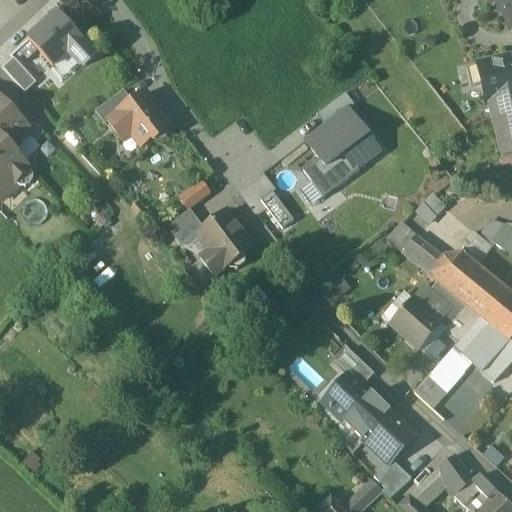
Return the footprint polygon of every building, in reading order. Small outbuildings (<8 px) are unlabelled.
[(511,0),(486,0),(493,9),(499,6),(511,32),(511,31),(511,0)] [(60,15),(30,42),(55,70),(70,56),(85,43),(60,15)] [(98,59),(85,43),(70,56),(81,68),(87,68),(98,59)] [(511,58),(478,66),(487,107),(511,101),(511,58)] [(15,60),(3,71),(25,96),(37,85),(15,60)] [(124,92),(95,114),(105,127),(111,123),(110,122),(133,104),(124,92)] [(171,129),(145,95),(133,104),(110,122),(111,123),(125,141),(133,134),(143,146),(152,140),(156,145),(162,145),(169,140),(170,134),(168,132),(171,129)] [(317,117),(326,129),(348,112),(355,108),(346,96),(317,117)] [(511,101),(487,107),(501,160),(511,157),(511,101)] [(17,122),(0,104),(0,198),(2,201),(16,187),(19,189),(25,189),(30,186),(33,181),(33,175),(30,171),(20,160),(19,156),(15,152),(29,138),(16,123),(17,122)] [(326,129),(305,144),(319,162),(303,175),(323,202),(360,174),(358,172),(380,155),(348,112),(326,129)] [(44,135),(26,114),(17,122),(16,123),(29,138),(35,144),(44,135)] [(200,186),(181,200),(190,213),(209,198),(200,186)] [(261,204),(283,232),(295,223),(273,195),(261,204)] [(428,227),(446,210),(433,196),(415,213),(428,227)] [(190,213),(168,230),(182,249),(198,237),(197,236),(204,231),(190,213)] [(204,231),(197,236),(198,237),(209,253),(200,261),(213,279),(228,268),(230,271),(237,271),(244,266),(245,259),(243,257),(254,249),(227,214),(204,231)] [(490,224),(480,239),(490,247),(504,228),(490,224)] [(415,240),(401,227),(387,242),(402,255),(415,240)] [(480,239),(473,234),(463,247),(468,251),(463,258),(475,268),(490,247),(480,239)] [(443,261),(416,239),(417,239),(416,238),(415,240),(402,255),(429,277),(443,261)] [(463,258),(462,258),(462,256),(443,259),(443,261),(429,277),(428,278),(436,285),(465,309),(478,320),(508,344),(511,340),(511,338),(511,298),(475,268),(463,258)] [(425,285),(412,300),(442,326),(446,329),(465,309),(436,285),(432,291),(425,285)] [(442,326),(412,300),(389,326),(419,352),(442,326)] [(465,309),(446,329),(460,341),(478,320),(465,309)] [(508,344),(478,320),(460,341),(429,376),(448,392),(470,367),(491,384),(511,360),(511,341),(511,340),(508,344)] [(349,352),(335,367),(344,375),(361,392),(375,376),(349,352)] [(344,375),(319,403),(339,421),(358,439),(387,408),(371,394),(368,398),(361,392),(344,375)] [(448,392),(429,376),(414,394),(432,411),(448,392)] [(387,408),(358,439),(387,465),(392,460),(395,462),(418,437),(415,434),(387,408)] [(453,458),(409,499),(421,510),(444,487),(454,499),(462,494),(468,489),(473,484),(474,484),(453,458)] [(374,479),(394,497),(411,477),(395,462),(392,460),(387,465),(374,479)] [(497,496),(480,478),(474,484),(473,484),(477,490),(476,491),(483,498),(488,505),(497,496)] [(371,483),(340,511),(361,511),(382,494),(371,483)] [(477,490),(473,484),(468,489),(472,494),(476,491),(477,490)] [(472,494),(468,489),(462,494),(469,502),(474,498),(472,494)] [(469,502),(462,494),(454,499),(462,508),(469,502)] [(482,511),(480,511),(511,511),(497,496),(488,505),(482,511)] [(488,505),(483,498),(477,504),(482,511),(488,505)] [(422,511),(421,510),(409,499),(398,509),(401,511),(422,511)] [(340,511),(330,502),(320,511),(340,511)]
